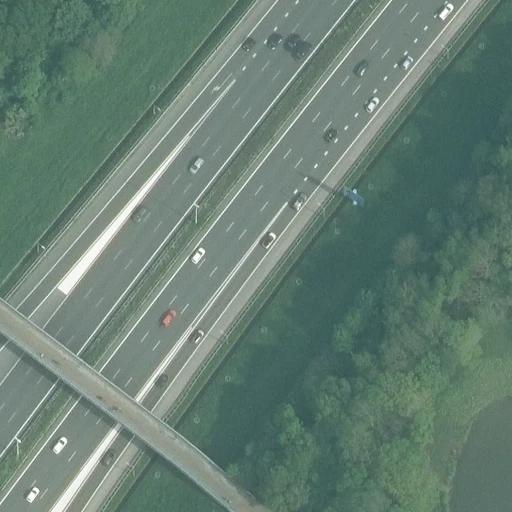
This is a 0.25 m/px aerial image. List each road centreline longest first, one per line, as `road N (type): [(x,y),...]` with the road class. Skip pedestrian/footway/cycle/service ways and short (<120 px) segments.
road 1 (motorway): [(255,88),(0,420)]
road 2 (motorway): [(22,511),(268,187)]
road 3 (motorway): [(68,511),(268,187)]
road 4 (motorway): [(255,88),(0,338)]
road 5 (motorway): [(268,187),(419,0)]
